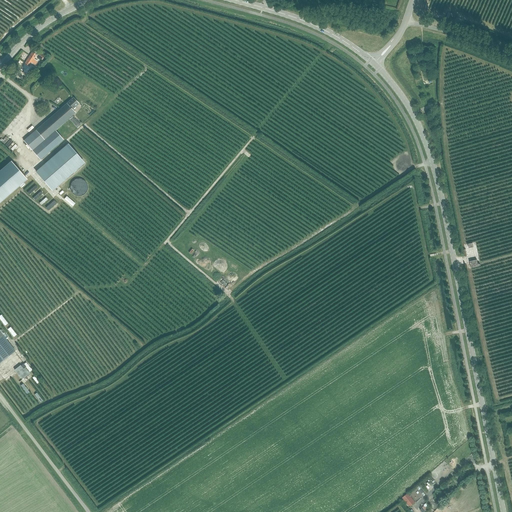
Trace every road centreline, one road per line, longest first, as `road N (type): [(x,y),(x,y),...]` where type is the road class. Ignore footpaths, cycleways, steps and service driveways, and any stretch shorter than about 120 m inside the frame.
road 1 (tertiary): [(503,511),(430,163),(413,114),(374,64)]
road 2 (tertiary): [(374,64),(325,30),(235,0)]
road 3 (unclassified): [(85,511),(0,397)]
